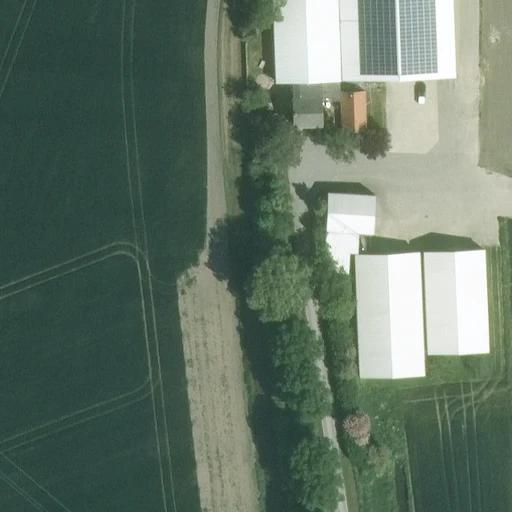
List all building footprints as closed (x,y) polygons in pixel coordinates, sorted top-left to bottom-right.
[(336,0),(273,0),(275,83),(292,82),(339,82),(336,0)] [(431,0),(342,0),(346,80),(435,77),(431,0)] [(339,82),(292,82),(293,126),(321,125),(320,98),(340,97),(342,132),(365,132),(364,91),(340,92),(339,82)] [(327,193),(323,272),(347,273),(348,253),(357,253),(358,233),(372,234),(374,196),(327,193)] [(483,251),(460,251),(423,253),(427,353),(487,350),(483,251)] [(354,256),(359,377),(423,374),(418,253),(354,256)]
